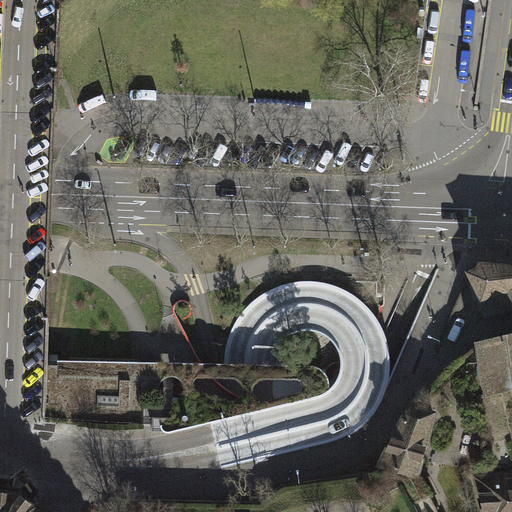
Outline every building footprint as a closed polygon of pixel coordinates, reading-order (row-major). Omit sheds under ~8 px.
[(511,263),(479,261),(467,278),(478,322),(511,313),(511,263)] [(511,334),(511,335),(477,343),(487,394),(511,387),(511,334)] [(400,412),(378,465),(416,476),(433,414),(409,404),(400,412)] [(511,511),(511,474),(476,476),(483,511),(511,511)] [(37,511),(20,487),(0,484),(0,511),(37,511)]
